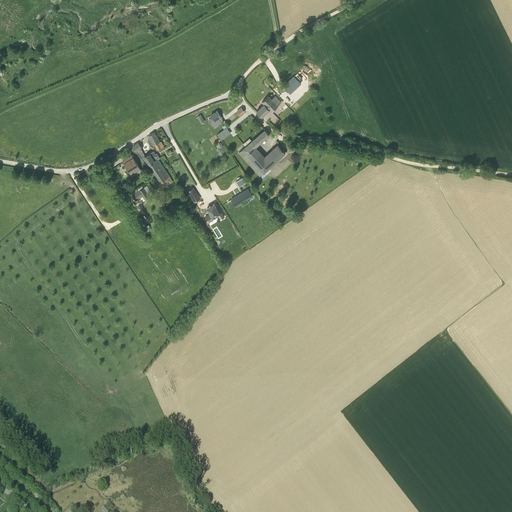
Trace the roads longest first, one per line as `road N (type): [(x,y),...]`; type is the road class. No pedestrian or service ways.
road 1 (unclassified): [(0,161),(56,171),(86,167),(225,96),(242,101),(282,138)]
road 2 (track): [(431,166),(336,142),(282,138)]
